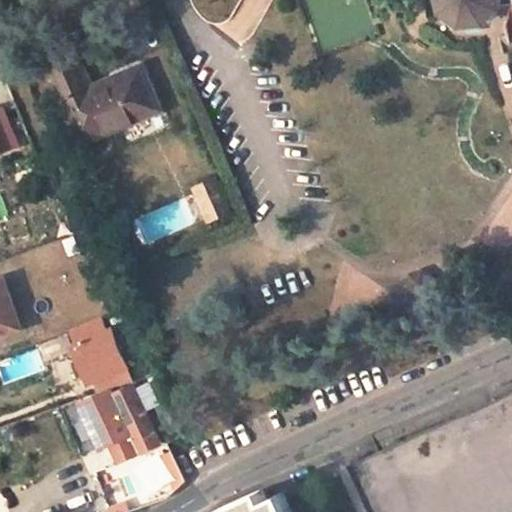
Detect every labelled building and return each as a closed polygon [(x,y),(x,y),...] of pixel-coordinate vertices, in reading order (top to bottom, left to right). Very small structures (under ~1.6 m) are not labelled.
[(511,0),(444,0),(447,10),(454,15),(462,20),(470,22),(479,20),(488,18),(499,6),(500,0),(511,0)] [(51,68),(82,140),(159,108),(141,64),(93,84),(81,55),(51,68)] [(0,105),(15,99),(0,65),(0,105)] [(192,186),(201,207),(221,199),(212,178),(192,186)] [(224,208),(221,199),(201,207),(204,216),(224,208)] [(0,278),(0,333),(20,326),(3,277),(0,278)] [(108,332),(101,317),(72,328),(80,344),(76,346),(93,383),(109,376),(114,387),(134,380),(112,330),(108,332)] [(165,442),(138,384),(116,395),(128,420),(121,424),(125,435),(112,441),(121,462),(142,452),(165,442)] [(511,511),(511,386),(344,462),(366,511),(511,511)] [(157,498),(173,492),(163,466),(147,472),(157,498)] [(287,511),(279,492),(265,498),(261,489),(225,505),(227,511),(287,511)]
